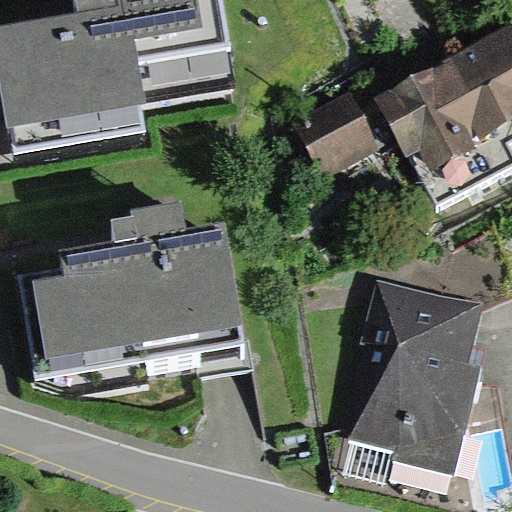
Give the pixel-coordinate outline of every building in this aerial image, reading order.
[(93,0),(98,33),(0,44),(0,70),(12,168),(153,151),(143,70),(231,59),(223,0),(93,0)] [(511,134),(511,35),(380,103),(434,206),(511,166),(511,150),(506,138),(511,134)] [(300,131),(325,180),(379,153),(354,103),(300,131)] [(224,251),(26,283),(43,389),(242,357),(224,251)] [(480,305),(382,283),(348,437),(398,448),(395,463),(452,476),(476,371),(465,369),(480,305)]
